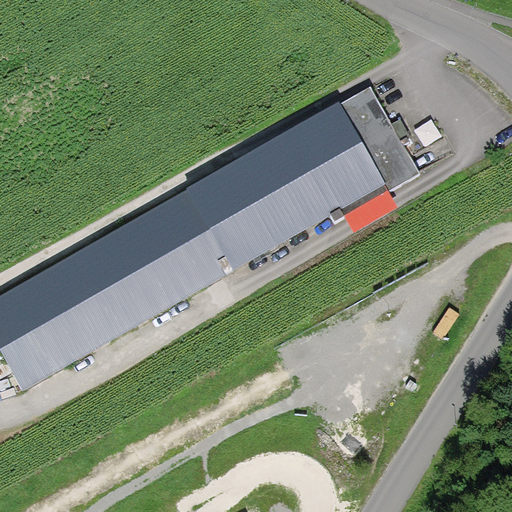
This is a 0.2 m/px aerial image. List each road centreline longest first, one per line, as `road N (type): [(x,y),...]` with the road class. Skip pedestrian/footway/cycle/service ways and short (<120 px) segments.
road 1 (unknown): [(473,47),(0,297)]
road 2 (residential): [(377,511),(511,294)]
road 3 (residential): [(511,69),(387,0)]
